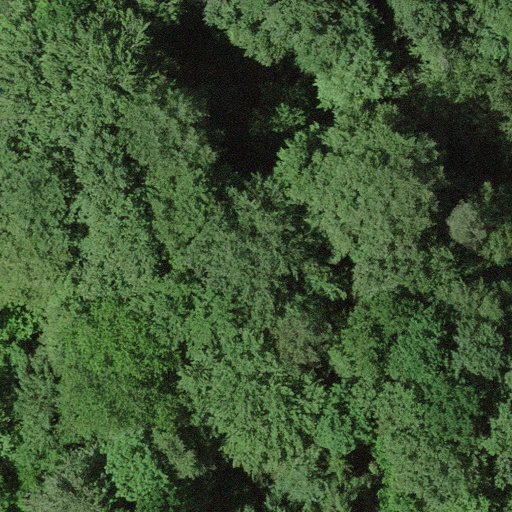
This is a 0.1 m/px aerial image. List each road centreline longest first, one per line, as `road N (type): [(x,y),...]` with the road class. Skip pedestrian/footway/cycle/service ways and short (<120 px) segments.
road 1 (track): [(236,511),(422,0)]
road 2 (unclassified): [(107,0),(0,118)]
